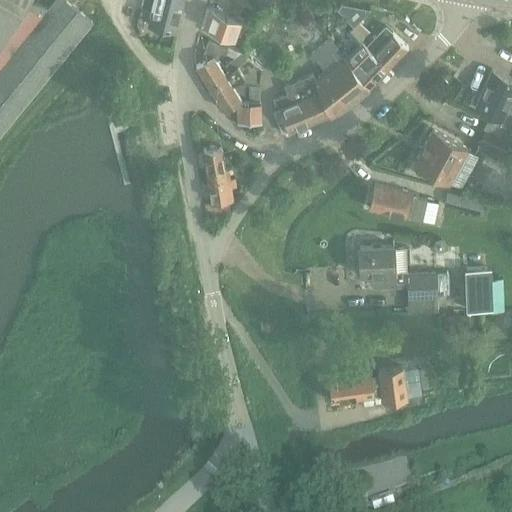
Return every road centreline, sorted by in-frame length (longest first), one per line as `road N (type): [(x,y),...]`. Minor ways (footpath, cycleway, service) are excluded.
road 1 (residential): [(288,151),(362,117),(444,41),(464,0)]
road 2 (residential): [(181,87),(205,264)]
road 3 (unclassified): [(246,436),(213,295)]
road 4 (residential): [(205,264),(288,151)]
road 5 (residential): [(181,87),(225,127),(288,151)]
